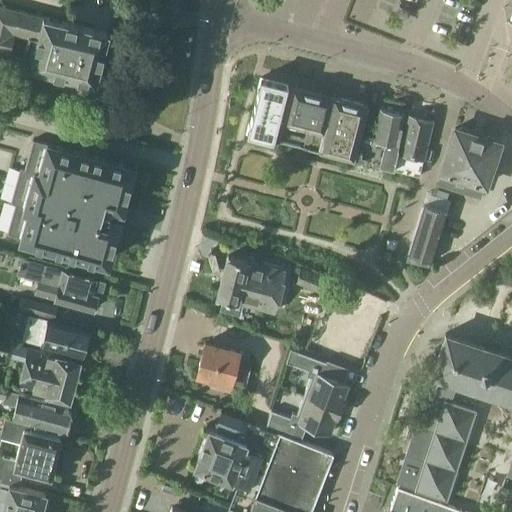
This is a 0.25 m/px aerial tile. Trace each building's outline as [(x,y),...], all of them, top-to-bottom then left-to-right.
[(0,5),(0,49),(8,52),(13,32),(29,36),(22,62),(95,81),(108,33),(0,5)] [(260,78),(247,131),(278,139),(283,121),(292,85),(262,77),(261,77),(260,78)] [(283,121),(278,139),(306,147),(319,150),(331,103),(320,100),(323,91),(315,90),(292,84),(292,85),(283,121)] [(331,103),(319,150),(353,159),(354,158),(361,129),(368,103),(367,103),(333,94),(331,103)] [(379,108),(372,137),(386,140),(380,165),(393,168),(397,147),(396,147),(397,142),(403,113),(379,108)] [(424,158),(433,120),(408,114),(399,153),(395,170),(418,175),(421,167),(423,158),(424,158)] [(485,179),(497,142),(454,127),(441,165),(443,166),(437,183),(478,196),(484,179),(485,179)] [(128,180),(131,166),(33,139),(25,168),(20,167),(10,202),(15,204),(7,233),(106,260),(110,245),(106,244),(109,233),(113,234),(117,220),(108,217),(112,203),(120,206),(124,192),(121,191),(124,179),(128,180)] [(422,205),(408,252),(408,253),(431,260),(432,260),(447,213),(422,205)] [(243,302),(275,311),(286,270),(228,255),(217,296),(223,297),(220,309),(239,313),(243,302)] [(101,279),(44,264),(40,279),(40,278),(36,293),(93,308),(97,293),(101,294),(104,280),(101,279)] [(294,283),(319,292),(326,276),(300,266),(294,283)] [(56,306),(21,296),(17,309),(53,318),(56,306)] [(29,313),(23,337),(42,343),(81,353),(82,351),(85,349),(87,343),(85,340),(88,330),(49,320),(49,318),(29,313)] [(407,454),(397,483),(415,488),(414,489),(447,499),(466,439),(475,409),(451,402),(457,382),(511,398),(511,355),(445,334),(433,374),(441,377),(426,426),(425,426),(418,424),(416,423),(416,425),(412,438),(411,440),(412,440),(409,447),(407,452),(407,453),(406,454),(407,454)] [(25,358),(18,387),(70,400),(80,361),(28,347),(0,339),(0,355),(8,357),(9,353),(25,358)] [(231,380),(246,384),(251,365),(246,364),(249,353),(205,342),(197,373),(214,378),(212,386),(228,391),(231,380)] [(290,348),(286,362),(312,371),(303,394),(339,408),(341,402),(340,401),(347,382),(321,373),(325,361),(290,348)] [(0,397),(3,399),(3,403),(14,406),(11,417),(25,421),(61,431),(67,427),(72,411),(68,405),(18,392),(7,390),(9,385),(0,382),(0,397)] [(271,409),(264,427),(277,432),(300,440),(305,425),(327,433),(334,415),(336,415),(339,408),(303,394),(296,413),(292,412),(290,416),(271,409)] [(216,409),(194,466),(237,483),(238,483),(256,489),(277,432),(264,427),(216,409)] [(0,454),(0,480),(9,482),(19,485),(24,466),(51,473),(61,436),(24,426),(25,421),(11,417),(11,418),(5,416),(1,432),(3,437),(19,440),(14,458),(0,454)] [(277,432),(256,489),(311,510),(315,501),(333,453),(300,440),(277,432)] [(0,511),(40,511),(45,492),(9,483),(8,484),(0,482),(0,511)] [(226,511),(315,511),(311,510),(256,489),(238,483),(237,483),(226,511)] [(511,511),(511,485),(508,499),(503,511),(511,511)] [(469,511),(397,486),(387,511),(469,511)]
